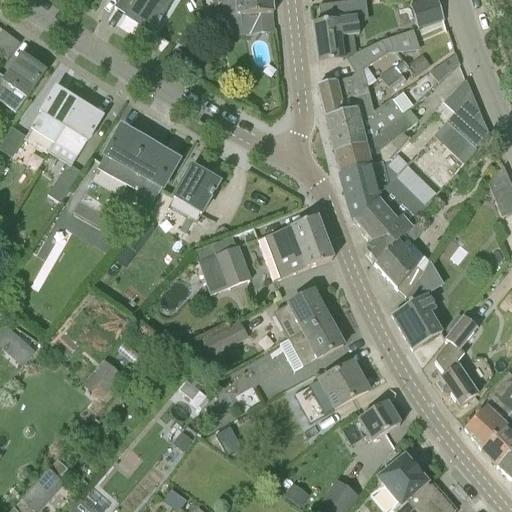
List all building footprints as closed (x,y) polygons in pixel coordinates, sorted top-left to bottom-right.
[(119,0),(114,9),(126,16),(125,17),(151,33),(172,0),(119,0)] [(272,15),(270,0),(235,0),(238,19),(246,18),(248,37),(273,34),(270,15),(272,15)] [(435,0),(421,0),(407,4),(407,5),(413,29),(442,21),(435,0)] [(344,62),(346,62),(353,57),(350,38),(358,37),(356,20),(313,26),(319,67),(344,62)] [(0,56),(6,61),(19,45),(2,32),(0,34),(0,56)] [(325,121),(344,117),(341,105),(354,102),(353,98),(362,96),(362,95),(361,89),(371,81),(365,70),(387,56),(379,43),(353,57),(346,62),(353,72),(348,80),(317,88),(325,121)] [(457,65),(452,55),(450,57),(426,74),(434,84),(457,65)] [(25,101),(44,74),(21,57),(4,81),(0,78),(0,107),(13,117),(25,101)] [(415,78),(428,68),(420,57),(407,66),(415,78)] [(390,94),(404,84),(394,68),(378,79),(385,88),(385,87),(390,94)] [(454,118),(471,99),(466,86),(463,86),(443,108),(454,118)] [(54,145),(78,106),(54,91),(30,130),(54,145)] [(367,116),(362,95),(362,96),(353,98),(354,102),(341,105),(344,117),(325,121),(329,136),(361,129),(360,124),(373,120),(373,117),(392,103),(391,101),(371,115),(367,116)] [(392,103),(373,117),(373,120),(360,124),(361,129),(329,136),(334,155),(364,149),(403,118),(411,110),(413,109),(403,95),(392,103)] [(471,99),(454,118),(446,127),(466,145),(483,126),(482,124),(476,110),(471,99)] [(87,145),(101,120),(78,106),(54,145),(77,160),(86,145),(87,145)] [(369,166),(380,163),(378,155),(402,136),(412,128),(411,128),(420,121),(411,110),(403,118),(364,149),(334,155),(340,177),(370,169),(369,166)] [(0,154),(11,161),(25,139),(11,130),(0,147),(0,154)] [(120,131),(103,160),(127,174),(124,180),(125,183),(127,185),(128,186),(134,189),(138,188),(143,184),(131,206),(147,215),(156,198),(157,198),(178,163),(120,131)] [(395,177),(383,166),(381,166),(380,163),(369,166),(370,169),(340,177),(347,207),(353,224),(374,205),(372,204),(395,179),(394,178),(395,177)] [(60,208),(81,173),(67,165),(45,198),(60,208)] [(499,218),(511,212),(511,196),(500,168),(485,185),(499,218)] [(196,225),(199,219),(218,186),(190,171),(172,203),(173,204),(169,210),(196,225)] [(414,223),(426,209),(395,179),(372,204),(374,205),(353,224),(370,247),(366,249),(364,256),(374,266),(372,267),(374,270),(414,223)] [(57,258),(73,230),(100,244),(113,221),(68,197),(40,249),(57,258)] [(269,286),(329,263),(331,262),(315,220),(261,240),(267,257),(259,260),(269,286)] [(405,299),(423,274),(416,269),(417,267),(406,254),(414,247),(412,246),(424,232),(414,223),(374,270),(387,283),(386,287),(389,290),(393,290),(395,293),(395,292),(405,299)] [(126,249),(135,254),(144,241),(136,235),(126,249)] [(224,241),(193,253),(197,265),(229,253),(224,241)] [(209,297),(251,282),(238,249),(229,253),(197,265),(209,297)] [(412,353),(440,336),(424,307),(428,302),(412,290),(424,275),(423,274),(405,299),(406,300),(404,302),(407,307),(391,317),(412,353)] [(279,349),(328,323),(312,294),(286,309),(300,337),(279,348),(279,349)] [(446,398),(450,397),(458,410),(477,397),(456,366),(463,357),(458,354),(476,331),(462,319),(443,343),(448,346),(435,362),(434,364),(435,366),(444,377),(439,381),(444,389),(442,392),(442,396),(446,398)] [(294,376),(315,363),(342,348),(328,323),(279,349),(294,376)] [(211,360),(248,341),(239,324),(203,342),(211,360)] [(34,355),(7,331),(0,338),(0,351),(21,370),(34,355)] [(95,419),(120,389),(116,386),(122,378),(103,363),(81,389),(95,400),(86,411),(95,419)] [(332,414),(368,394),(352,365),(316,384),(332,414)] [(480,452),(504,427),(501,425),(511,413),(498,401),(511,387),(511,378),(507,374),(477,404),(484,411),(464,431),(480,452)] [(190,403),(196,394),(184,384),(177,393),(190,403)] [(369,446),(399,428),(397,424),(398,421),(395,417),(392,416),(386,405),(353,426),(357,433),(360,432),(369,446)] [(511,414),(511,413),(501,425),(504,427),(480,452),(496,469),(511,451),(511,414)] [(511,451),(496,469),(495,470),(511,485),(511,451)] [(410,468),(402,459),(374,482),(380,489),(397,509),(393,511),(449,511),(417,476),(418,471),(415,467),(410,468)] [(67,472),(56,463),(47,472),(58,482),(67,472)] [(25,482),(31,479),(31,473),(27,469),(21,472),(21,478),(25,482)] [(42,511),(64,487),(58,482),(47,472),(12,511),(42,511)] [(350,511),(360,496),(338,481),(318,511),(350,511)]
